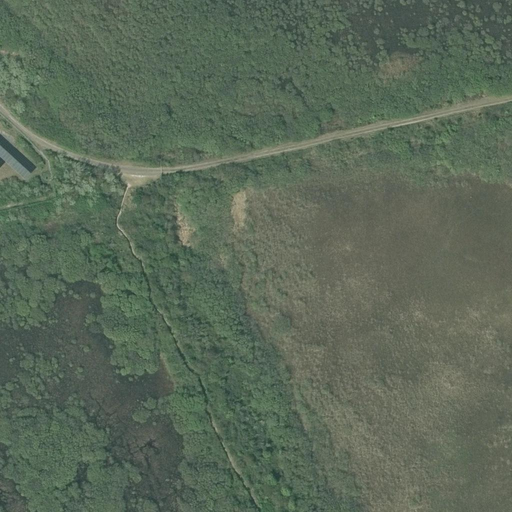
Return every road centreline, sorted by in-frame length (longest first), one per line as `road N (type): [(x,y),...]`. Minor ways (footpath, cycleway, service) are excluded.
road 1 (track): [(511,97),(161,172)]
road 2 (unclassified): [(161,172),(62,152),(0,108)]
